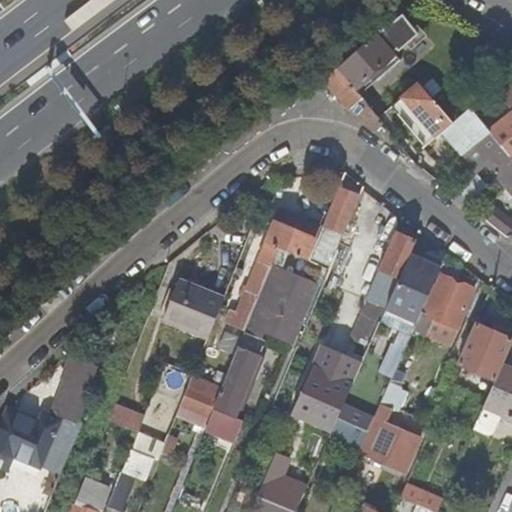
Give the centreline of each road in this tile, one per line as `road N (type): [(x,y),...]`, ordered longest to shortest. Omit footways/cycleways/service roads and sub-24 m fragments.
road 1 (residential): [(511,278),(339,146),(265,148),(155,227),(0,368)]
road 2 (motorway): [(0,150),(202,0)]
